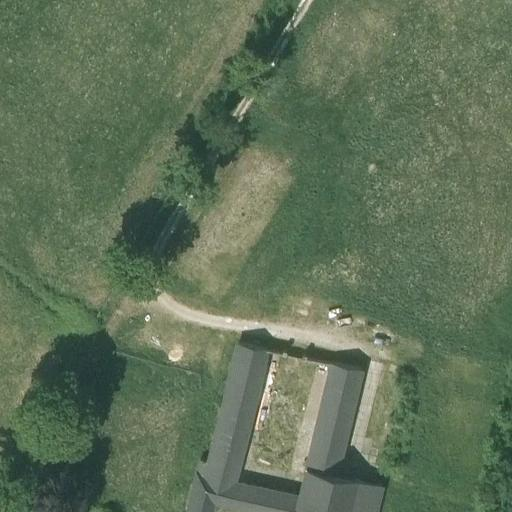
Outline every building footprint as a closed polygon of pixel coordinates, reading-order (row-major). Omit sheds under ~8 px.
[(241,467),(270,348),(221,336),(210,377),(225,381),(206,459),(241,467)] [(363,369),(330,361),(303,465),(336,474),(363,369)] [(200,457),(187,509),(198,511),(229,511),(238,477),(241,467),(206,459),(200,457)] [(336,474),(303,465),(292,511),(378,511),(385,485),(336,474)] [(238,477),(229,511),(292,511),(297,492),(238,477)]
